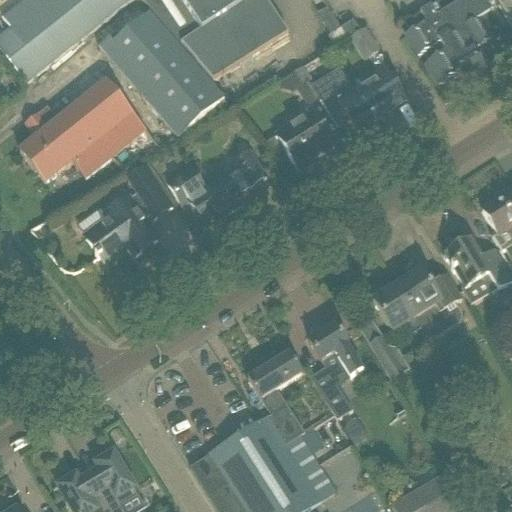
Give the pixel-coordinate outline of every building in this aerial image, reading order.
[(32,0),(16,13),(2,24),(9,32),(0,39),(0,58),(25,89),(137,0),(32,0)] [(144,0),(143,1),(185,51),(212,86),(289,39),(263,0),(144,0)] [(412,35),(406,40),(419,61),(424,58),(430,67),(425,70),(438,91),(445,87),(451,97),(486,75),(483,70),(511,51),(511,48),(504,35),(509,32),(511,37),(511,0),(488,0),(490,2),(485,5),(481,0),(468,0),(444,15),(438,5),(404,26),(405,27),(407,26),(412,35)] [(98,53),(178,146),(225,105),(150,18),(149,17),(113,48),(110,43),(98,53)] [(334,50),(347,41),(341,31),(328,39),(334,50)] [(365,34),(351,43),(364,63),(378,54),(365,34)] [(288,80),(297,94),(313,85),(304,70),(288,80)] [(326,81),(311,90),(320,104),(338,132),(350,124),(357,135),(381,120),(379,118),(402,102),(404,105),(405,104),(383,70),(382,70),(386,77),(369,88),(355,96),(353,97),(338,73),(326,81)] [(59,125),(48,112),(25,129),(36,143),(19,156),(45,187),(73,166),(86,184),(146,135),(106,86),(59,125)] [(338,132),(319,104),(306,113),(310,119),(277,141),(297,173),(298,173),(296,169),(316,157),(318,160),(334,150),(329,142),(339,136),(340,138),(341,137),(338,132)] [(190,208),(194,215),(205,232),(206,231),(205,229),(226,215),(228,217),(242,208),(236,197),(249,189),(251,191),(266,181),(251,157),(235,166),(240,173),(225,182),(225,181),(206,193),(191,170),(165,186),(182,213),(190,208)] [(126,183),(136,199),(129,204),(128,203),(105,220),(108,224),(101,229),(85,241),(104,267),(128,250),(135,260),(158,244),(146,227),(143,224),(151,219),(154,223),(172,211),(146,170),(126,183)] [(496,239),(493,241),(509,267),(511,265),(511,193),(510,192),(501,198),(501,204),(482,216),(496,239)] [(480,264),(469,246),(445,260),(455,277),(463,290),(460,292),(462,295),(487,280),(495,293),(511,283),(505,272),(495,255),(480,264)] [(420,275),(396,290),(422,332),(430,345),(441,339),(431,323),(462,304),(446,279),(429,290),(420,275)] [(373,305),(383,322),(392,337),(404,330),(410,339),(422,332),(396,290),(373,305)] [(311,382),(336,423),(351,414),(336,390),(348,382),(362,374),(347,350),(348,349),(335,329),(308,346),(325,373),(311,382)] [(369,349),(391,386),(404,378),(404,377),(409,374),(396,352),(391,355),(382,341),(369,349)] [(270,420),(267,422),(286,451),(300,442),(305,439),(282,403),(277,395),(303,379),(289,357),(247,384),(270,420)] [(321,505),(286,451),(267,422),(189,472),(215,511),(312,511),(321,507),(320,506),(321,505)] [(367,445),(357,428),(343,436),(354,453),(367,445)] [(312,435),(300,442),(312,461),(324,453),(312,435)] [(317,470),(312,461),(300,442),(286,451),(321,505),(334,497),(317,470)] [(107,511),(121,511),(120,509),(137,499),(130,486),(132,484),(125,473),(123,474),(113,458),(109,460),(108,457),(98,464),(99,466),(96,468),(99,474),(89,480),(107,511)] [(466,511),(446,478),(391,510),(392,511),(466,511)] [(107,511),(89,480),(79,486),(75,480),(72,482),(70,480),(60,486),(61,489),(58,491),(68,507),(65,509),(67,511),(107,511)]
